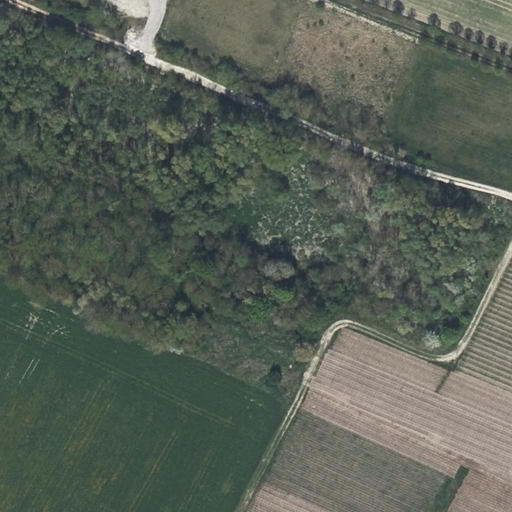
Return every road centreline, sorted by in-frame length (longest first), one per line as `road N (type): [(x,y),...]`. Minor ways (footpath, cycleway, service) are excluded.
road 1 (track): [(5,0),(410,167),(511,198)]
road 2 (track): [(238,511),(334,328),(350,323),(447,359),(462,347),(511,249)]
